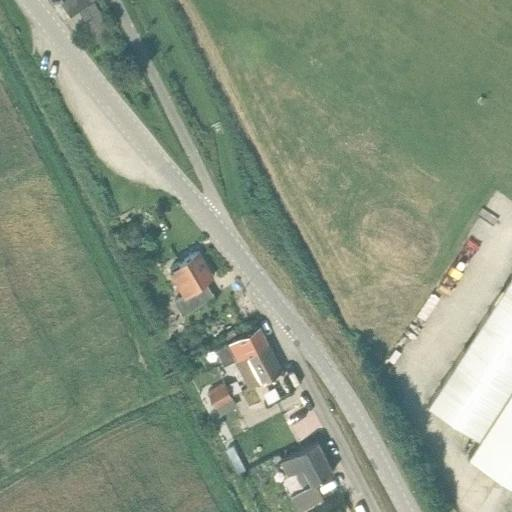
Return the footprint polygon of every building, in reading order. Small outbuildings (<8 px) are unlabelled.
[(52,0),(54,2),(56,0),(60,0),(71,17),(80,12),(99,42),(113,33),(94,3),(98,0),(52,0)] [(185,313),(198,305),(215,295),(207,281),(214,277),(199,251),(172,267),(187,292),(176,298),(185,313)] [(480,435),(511,385),(511,276),(430,402),(480,435)] [(261,326),(230,341),(217,347),(224,362),(238,356),(237,355),(268,340),(261,326)] [(253,386),(265,380),(283,371),(268,340),(237,355),(238,356),(253,386)] [(215,407),(233,398),(226,386),(209,395),(215,407)] [(511,511),(511,388),(469,455),(511,482),(511,511)] [(300,509),(306,506),(324,497),(315,481),(333,472),(318,442),(300,451),(282,460),(289,474),(294,470),(302,485),(291,491),(300,509)]
